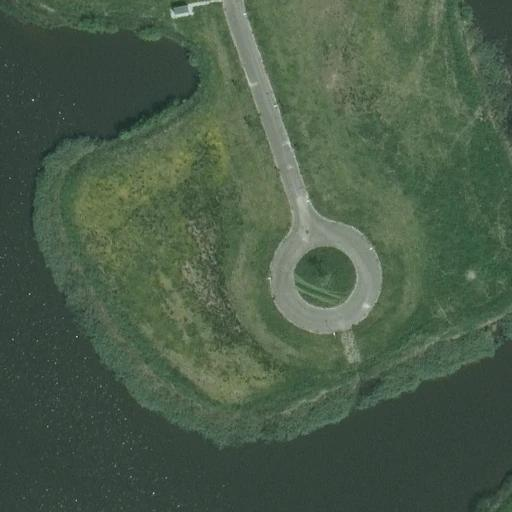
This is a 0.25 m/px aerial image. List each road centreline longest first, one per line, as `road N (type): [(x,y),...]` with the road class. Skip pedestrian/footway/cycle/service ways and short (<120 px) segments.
road 1 (residential): [(306,231),(344,235),(368,258),(371,289),(357,310),(332,321),(302,316),(283,295),(287,252)]
road 2 (residential): [(233,0),(306,231)]
